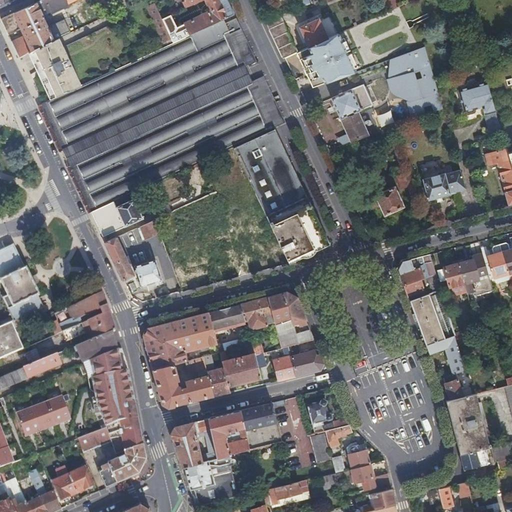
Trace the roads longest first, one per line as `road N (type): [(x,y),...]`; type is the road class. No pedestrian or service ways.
road 1 (residential): [(0,48),(127,321)]
road 2 (residential): [(242,0),(360,257)]
road 3 (residential): [(153,421),(343,372)]
road 4 (residential): [(305,273),(127,321)]
road 5 (residential): [(376,253),(511,218)]
road 6 (residential): [(396,468),(436,451),(418,372)]
